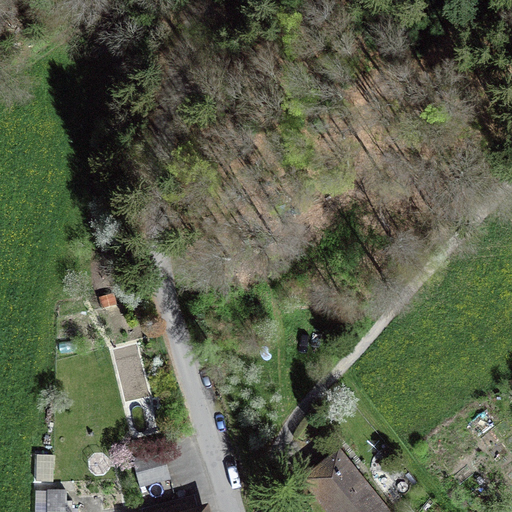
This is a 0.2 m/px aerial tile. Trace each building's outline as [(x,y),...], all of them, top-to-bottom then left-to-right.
[(38,452),(37,478),(54,478),(55,453),(38,452)] [(163,452),(132,460),(140,487),(170,478),(163,452)] [(386,511),(339,454),(305,480),(331,511),(386,511)] [(35,487),(36,511),(69,511),(69,486),(35,487)] [(199,511),(196,498),(146,511),(199,511)]
